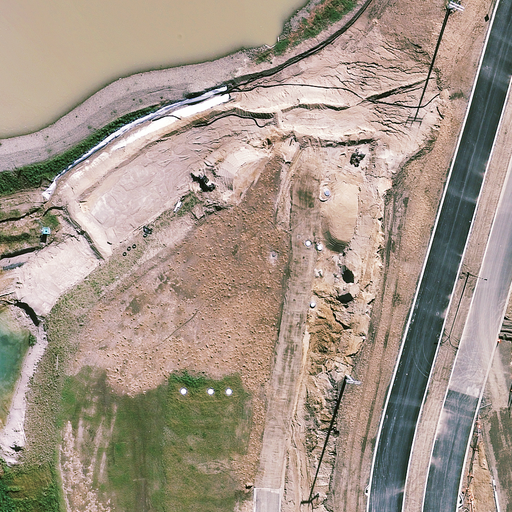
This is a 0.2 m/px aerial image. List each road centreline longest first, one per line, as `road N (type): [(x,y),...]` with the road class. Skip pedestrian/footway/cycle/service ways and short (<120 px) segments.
road 1 (track): [(268,504),(319,116),(332,59),(372,0)]
road 2 (tertiary): [(385,511),(392,440),(511,10)]
road 3 (track): [(332,59),(251,73),(118,113),(51,147),(0,161)]
road 4 (tertiary): [(511,224),(437,511)]
